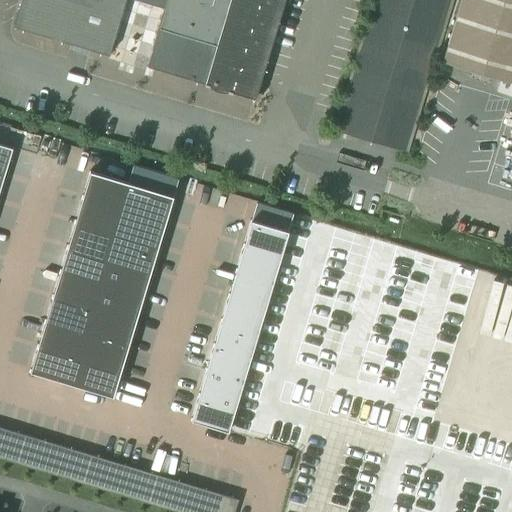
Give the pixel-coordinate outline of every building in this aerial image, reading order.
[(21,0),(13,26),(110,54),(125,0),(21,0)] [(167,0),(132,0),(164,10),(167,0)] [(148,65),(205,82),(255,96),(283,0),(167,0),(164,10),(148,65)] [(451,0),(372,0),(337,120),(334,130),(407,152),(451,0)] [(511,82),(511,0),(460,0),(442,61),(511,82)] [(0,143),(0,188),(12,148),(0,143)] [(89,170),(28,372),(112,397),(173,195),(89,170)] [(250,219),(190,420),(228,432),(288,230),(287,230),(292,213),(256,202),(251,219),(250,219)] [(0,426),(0,458),(1,458),(10,430),(0,426)] [(10,430),(1,458),(15,463),(23,434),(10,430)] [(23,434),(15,463),(28,467),(37,438),(23,434)] [(37,438),(28,467),(41,471),(50,442),(37,438)] [(50,442),(41,471),(55,475),(63,446),(50,442)] [(63,446),(55,475),(68,479),(77,450),(63,446)] [(77,450),(68,479),(82,483),(90,454),(77,450)] [(90,454),(82,483),(95,487),(104,458),(90,454)] [(104,458),(95,487),(108,491),(117,462),(104,458)] [(117,462),(108,491),(122,495),(131,466),(117,462)] [(131,466),(122,495),(135,499),(144,470),(131,466)] [(144,470),(135,499),(149,503),(157,474),(144,470)] [(157,474),(149,503),(162,507),(171,478),(157,474)] [(171,478),(162,507),(175,511),(184,482),(171,478)] [(184,482),(175,511),(178,511),(189,511),(198,486),(184,482)] [(198,486),(189,511),(204,511),(211,491),(198,486)] [(211,491),(204,511),(219,511),(224,495),(211,491)] [(224,495),(219,511),(233,511),(238,499),(224,495)]
